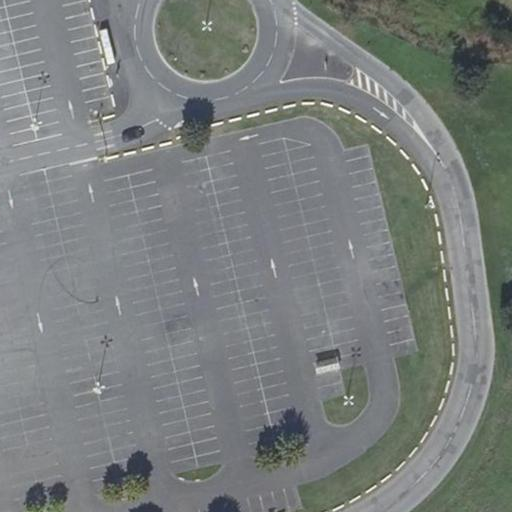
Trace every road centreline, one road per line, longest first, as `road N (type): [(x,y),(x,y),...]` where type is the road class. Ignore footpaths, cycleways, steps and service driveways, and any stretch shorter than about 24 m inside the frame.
road 1 (unclassified): [(432,149),(455,193),(475,375),(445,450),(369,511)]
road 2 (unclassified): [(275,7),(353,54),(398,96),(432,149)]
road 3 (unclassified): [(251,88),(326,88),(367,103),(432,149)]
road 4 (unclassified): [(139,0),(136,56),(166,92),(209,104),(251,88)]
